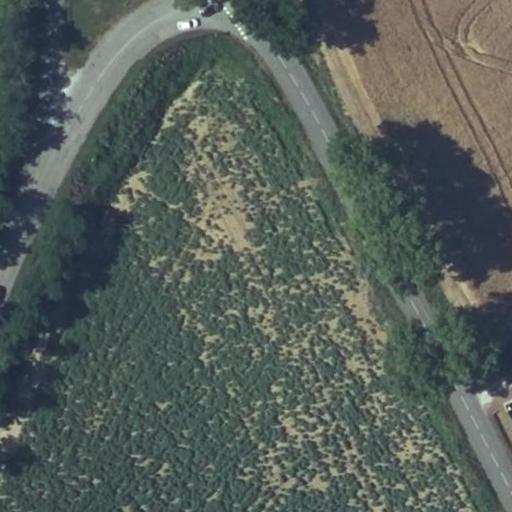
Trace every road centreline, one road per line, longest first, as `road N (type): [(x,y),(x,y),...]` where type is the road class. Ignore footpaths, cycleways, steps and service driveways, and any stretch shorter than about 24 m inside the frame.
road 1 (secondary): [(241,0),(339,156),(511,492)]
road 2 (tertiary): [(29,205),(120,45),(151,21),(211,0)]
road 3 (tertiary): [(53,0),(45,125),(29,205)]
